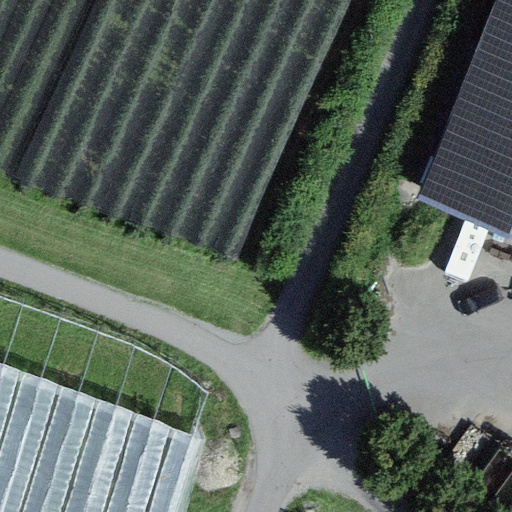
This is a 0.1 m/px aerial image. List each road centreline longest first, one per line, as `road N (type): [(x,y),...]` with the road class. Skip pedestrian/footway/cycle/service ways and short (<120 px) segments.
road 1 (track): [(299,390),(299,316),(346,230),(436,0)]
road 2 (track): [(0,272),(299,390)]
road 3 (track): [(403,511),(299,390)]
